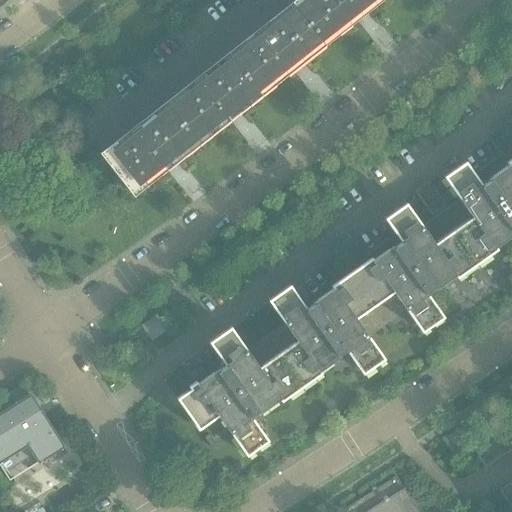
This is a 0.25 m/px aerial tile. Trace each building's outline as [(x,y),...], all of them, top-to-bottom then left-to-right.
[(355,18),(349,9),(347,9),(339,0),(297,0),(292,5),(323,44),(355,18)] [(378,0),(339,0),(347,9),(349,9),(355,18),(378,0)] [(323,44),(292,5),(260,30),(291,68),(323,44)] [(291,68),(260,30),(228,55),(259,94),(291,68)] [(259,94),(228,55),(196,80),(228,118),(259,94)] [(48,88),(38,75),(25,85),(35,98),(48,88)] [(228,118),(196,80),(165,105),(196,144),(228,118)] [(196,144),(165,105),(133,130),(164,169),(196,144)] [(164,169),(133,130),(102,155),(133,194),(164,169)] [(511,159),(506,163),(508,166),(505,168),(506,170),(489,182),(511,215),(511,159)] [(496,245),(511,233),(511,215),(489,182),(482,187),(472,174),(462,181),(461,179),(450,187),(460,202),(423,228),(412,213),(406,218),(391,229),(402,243),(433,289),(450,277),(452,279),(456,276),(455,274),(477,258),(484,253),(492,248),(493,250),(497,246),(496,245)] [(437,309),(426,294),(433,289),(402,243),(394,248),(393,246),(373,261),(371,258),(331,287),(332,289),(312,303),(313,305),(306,310),(339,355),(345,351),(356,365),(378,350),(367,335),(405,309),(415,324),(437,309)] [(339,355),(306,310),(297,297),(287,304),(286,302),(275,310),(285,325),(248,352),(237,337),(226,345),(227,346),(217,354),(226,366),(258,412),(275,400),(276,402),(281,399),(280,397),(317,371),(318,372),(323,369),(321,367),(339,355)] [(166,330),(156,317),(143,326),(152,340),(166,330)] [(258,412),(226,366),(202,384),(201,382),(196,385),(197,386),(214,410),(231,434),(240,447),(262,432),(251,417),(258,412)] [(194,424),(214,410),(197,386),(179,399),(182,405),(181,406),(194,424)] [(62,447),(50,428),(30,397),(0,415),(0,461),(28,444),(39,462),(62,447)] [(511,450),(511,432),(505,422),(494,429),(508,452),(511,450)] [(472,441),(462,427),(448,437),(458,450),(472,441)] [(508,452),(494,429),(482,437),(497,460),(508,452)] [(216,444),(209,435),(204,438),(211,448),(216,444)] [(497,460),(482,437),(471,444),(485,467),(497,460)] [(418,511),(396,477),(343,510),(344,511),(418,511)] [(511,482),(500,491),(511,509),(511,482)]
